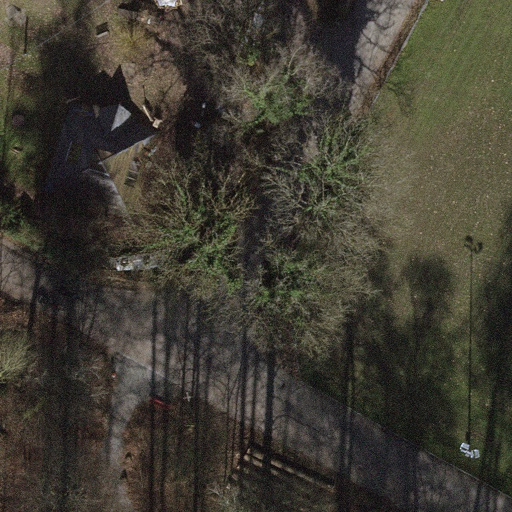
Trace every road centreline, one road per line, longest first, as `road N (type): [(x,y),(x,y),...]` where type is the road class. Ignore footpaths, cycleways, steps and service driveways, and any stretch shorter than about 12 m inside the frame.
road 1 (residential): [(455,511),(0,263)]
road 2 (track): [(395,0),(197,373)]
